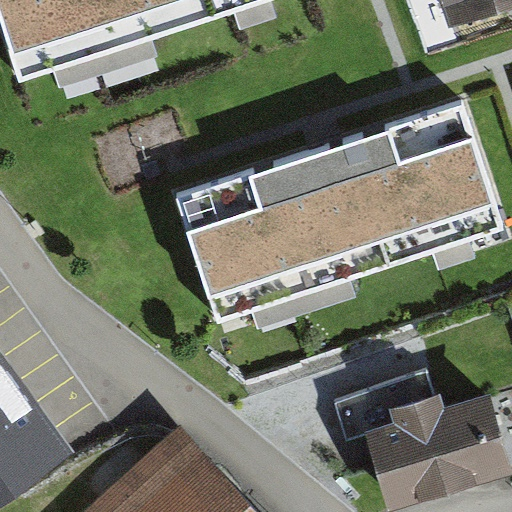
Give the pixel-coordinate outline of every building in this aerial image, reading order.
[(0,0),(0,26),(19,89),(298,0),(0,0)] [(511,0),(439,0),(450,36),(511,19),(511,0)] [(178,192),(219,328),(508,243),(464,98),(323,145),(178,192)] [(0,510),(69,462),(0,364),(0,510)] [(397,511),(511,481),(511,429),(504,399),(454,412),(450,396),(404,408),(410,431),(372,441),(390,511),(397,511)] [(243,511),(173,439),(96,511),(243,511)]
